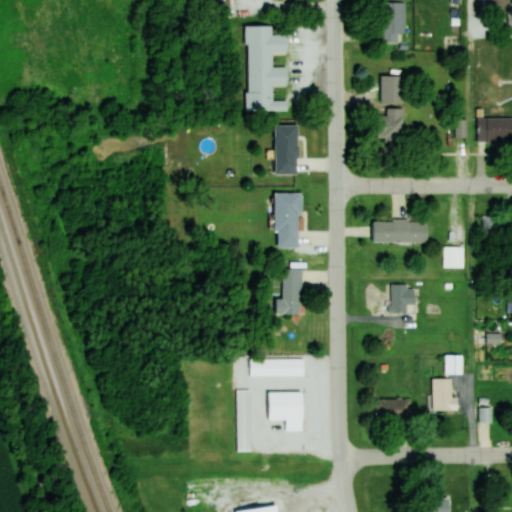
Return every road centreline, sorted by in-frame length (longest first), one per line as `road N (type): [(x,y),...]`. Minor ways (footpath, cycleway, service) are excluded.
road 1 (residential): [(336,453),(333,0)]
road 2 (residential): [(511,186),(333,186)]
road 3 (residential): [(511,453),(336,453)]
